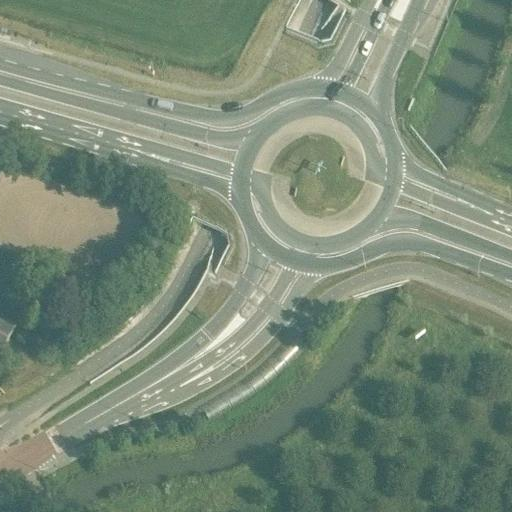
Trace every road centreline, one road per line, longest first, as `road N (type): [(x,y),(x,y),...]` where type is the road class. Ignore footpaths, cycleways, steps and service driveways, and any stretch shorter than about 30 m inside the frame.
road 1 (primary): [(322,88),(209,119),(0,64)]
road 2 (primary): [(254,136),(207,136),(0,80)]
road 3 (primary): [(315,267),(403,241),(511,275)]
road 4 (tertiary): [(170,373),(233,363),(270,329),(315,267)]
road 5 (tertiary): [(11,469),(170,373)]
road 6 (primary): [(375,219),(413,219),(511,256)]
road 7 (primary): [(0,112),(134,150)]
road 8 (primary): [(375,115),(410,0)]
